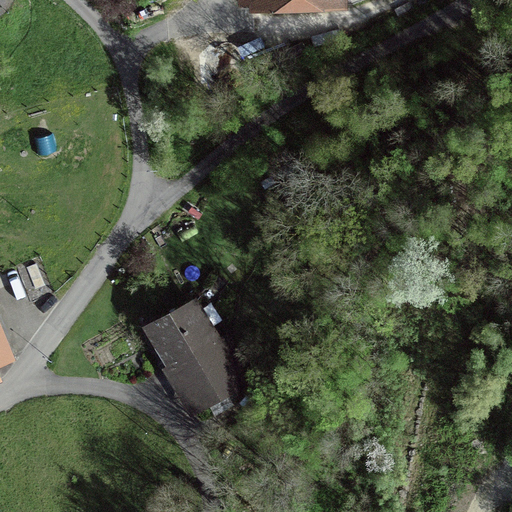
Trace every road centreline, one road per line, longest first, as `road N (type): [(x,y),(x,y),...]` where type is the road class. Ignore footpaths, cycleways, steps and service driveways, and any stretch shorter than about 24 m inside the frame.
road 1 (residential): [(0,397),(138,218),(186,171),(467,0)]
road 2 (track): [(11,389),(94,385),(153,407),(195,454),(213,511)]
